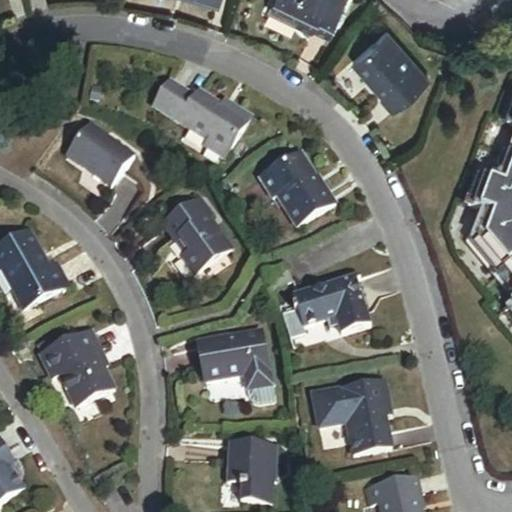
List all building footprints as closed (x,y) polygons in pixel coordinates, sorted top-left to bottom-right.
[(349,0),(272,0),(270,6),(298,20),(297,25),(312,33),(314,30),(330,38),(349,0)] [(390,34),(355,66),(398,115),(433,85),(390,34)] [(511,88),(498,127),(490,124),(449,235),(458,262),(495,307),(488,313),(511,341),(511,329),(504,319),(511,314),(466,253),(479,218),(482,219),(493,189),(507,195),(511,180),(511,88)] [(211,155),(231,168),(259,126),(237,112),(233,118),(227,115),(207,101),(203,107),(178,90),(162,115),(215,150),(211,155)] [(233,118),(237,112),(232,108),(227,115),(233,118)] [(74,164),(91,177),(93,175),(120,194),(143,163),(98,131),(74,164)] [(277,210),(282,207),(301,237),(340,213),(328,193),(322,196),(317,187),(320,185),(306,163),(264,188),(277,210)] [(511,180),(507,195),(493,189),(482,219),(496,224),(487,248),(511,277),(511,180)] [(322,196),(328,193),(322,184),(320,185),(317,187),(322,196)] [(212,226),(218,223),(207,207),(162,236),(183,268),(188,265),(200,282),(234,260),(212,226)] [(482,219),(479,218),(466,253),(511,314),(511,312),(511,277),(487,248),(496,224),(482,219)] [(23,299),(33,317),(77,293),(64,270),(56,275),(37,240),(0,260),(0,280),(13,304),(19,302),(23,299)] [(271,280),(278,297),(296,289),(289,272),(271,280)] [(302,320),(307,339),(328,333),(338,330),(339,335),(343,347),(374,338),(358,287),(297,306),(301,316),(293,319),(294,322),(302,320)] [(23,299),(19,302),(29,319),(33,317),(23,299)] [(338,330),(328,333),(329,338),(339,335),(338,330)] [(203,351),(211,390),(251,382),(254,396),(276,391),(264,338),(203,351)] [(101,359),(105,356),(96,339),(49,365),(61,387),(66,385),(82,417),(121,397),(109,376),(101,359)] [(114,373),(105,356),(101,359),(109,376),(114,373)] [(276,391),(254,396),(256,404),(259,408),(263,410),(279,406),(276,391)] [(387,394),(314,408),(321,443),(350,437),(356,469),(394,461),(387,428),(393,427),(387,394)] [(4,438),(0,440),(0,500),(6,509),(31,494),(15,468),(8,457),(14,453),(4,438)] [(287,449),(236,451),(237,491),(251,490),(251,496),(257,496),(256,511),(284,510),(283,487),(283,468),(288,467),(287,449)] [(21,465),(14,453),(8,457),(15,468),(21,465)] [(425,511),(423,502),(426,501),(422,483),(373,495),(377,511),(425,511)]
